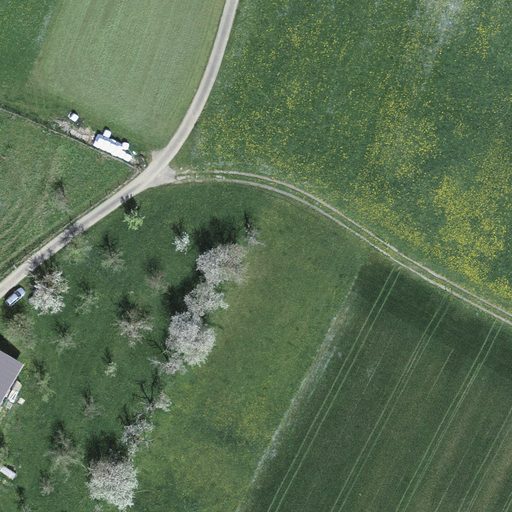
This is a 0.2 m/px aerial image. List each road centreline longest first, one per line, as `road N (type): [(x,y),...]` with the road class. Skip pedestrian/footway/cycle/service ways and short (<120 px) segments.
road 1 (track): [(142,183),(248,171),(323,202),(511,318)]
road 2 (track): [(0,295),(142,183),(170,150),(196,104),(232,0)]
